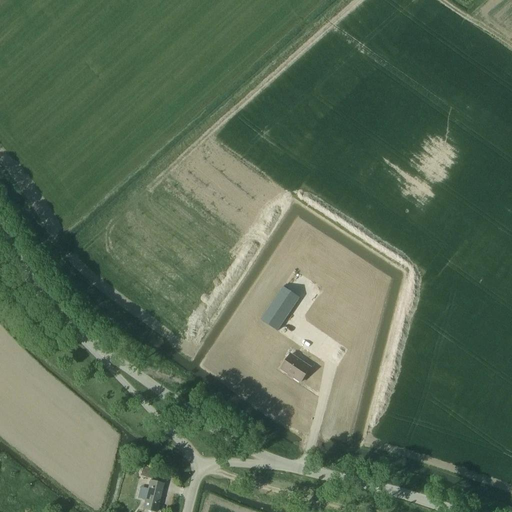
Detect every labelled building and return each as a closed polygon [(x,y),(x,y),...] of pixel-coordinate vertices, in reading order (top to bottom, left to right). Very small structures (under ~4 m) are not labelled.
[(299,298),(283,287),(260,320),(277,331),(299,298)] [(257,333),(224,311),(213,328),(246,350),(257,333)] [(310,368),(291,355),(281,370),(301,382),(310,368)] [(140,476),(152,479),(154,471),(142,468),(140,476)] [(155,511),(162,484),(150,481),(143,510),(151,511),(155,511)]
